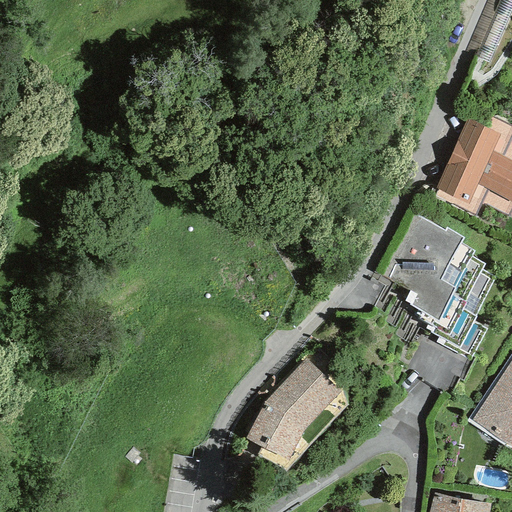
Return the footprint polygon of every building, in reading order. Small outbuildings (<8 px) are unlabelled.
[(500,132),(466,116),(433,186),(468,203),(477,183),(511,199),(511,160),(492,151),(500,132)] [(443,228),(416,215),(383,280),(412,294),(409,301),(422,307),(419,314),(438,323),(433,332),(439,335),(436,342),(471,359),(488,327),(475,320),(498,274),(485,267),(488,262),(474,255),(477,249),(463,242),(466,235),(446,224),(443,228)] [(340,391),(304,358),(264,402),(246,439),(288,460),(302,431),(340,391)] [(511,358),(472,419),(508,444),(511,445),(511,358)] [(487,511),(489,504),(433,494),(430,511),(487,511)]
